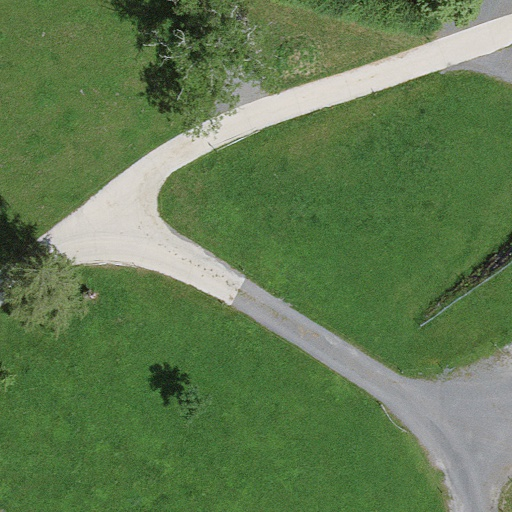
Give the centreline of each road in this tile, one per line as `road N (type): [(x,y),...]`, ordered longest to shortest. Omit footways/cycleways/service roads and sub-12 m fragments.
road 1 (track): [(511,26),(218,128),(155,165),(0,293)]
road 2 (track): [(94,213),(315,361),(511,464)]
road 3 (track): [(462,41),(306,0)]
